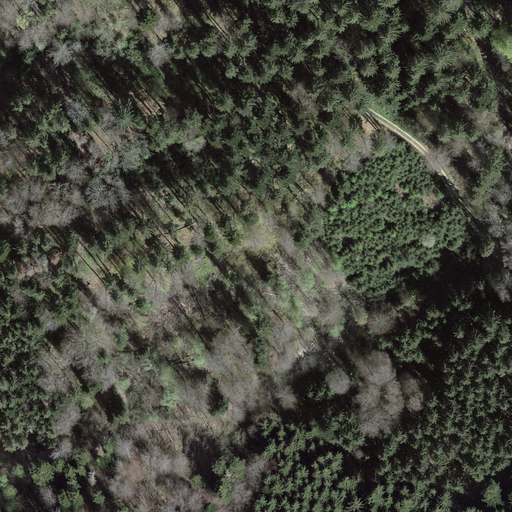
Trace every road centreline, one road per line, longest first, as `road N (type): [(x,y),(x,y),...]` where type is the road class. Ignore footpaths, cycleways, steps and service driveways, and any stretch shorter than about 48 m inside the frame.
road 1 (track): [(289,48),(421,146),(489,248),(511,267)]
road 2 (track): [(511,282),(511,168),(468,0)]
